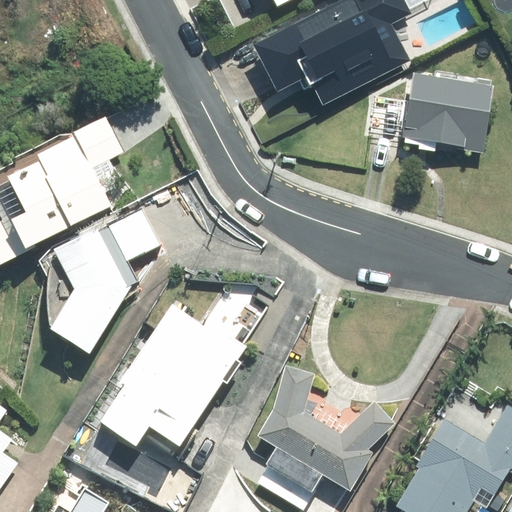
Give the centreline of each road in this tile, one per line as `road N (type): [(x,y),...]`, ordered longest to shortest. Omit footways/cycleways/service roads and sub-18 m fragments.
road 1 (residential): [(511,281),(312,220),(260,193),(231,161),(150,0)]
road 2 (unknown): [(3,511),(164,264),(267,256),(312,220)]
